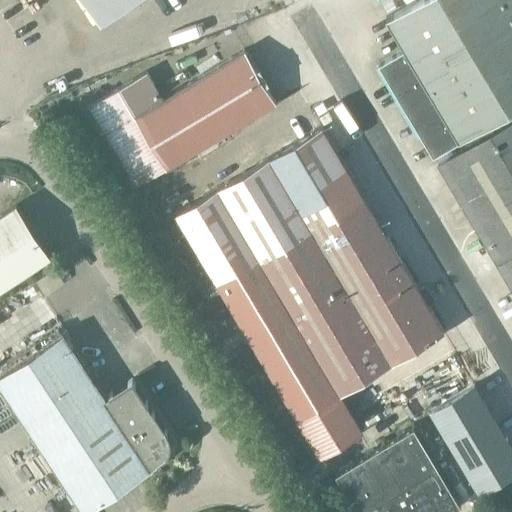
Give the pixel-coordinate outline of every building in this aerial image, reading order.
[(85,0),(102,25),(138,0),(85,0)] [(379,61),(385,71),(433,152),(458,137),(459,139),(511,106),(511,0),(412,0),(386,16),(404,46),(379,61)] [(147,71),(90,104),(122,159),(137,184),(138,184),(166,167),(277,101),(246,49),(163,98),(147,71)] [(511,118),(438,162),(480,233),(511,286),(511,118)] [(217,187),(176,211),(241,321),(255,344),(277,381),(319,451),(340,438),(360,426),(340,392),(444,330),(412,275),(403,262),(387,234),(379,220),(363,193),(322,124),(296,140),(269,155),(255,164),(243,171),(217,187)] [(0,289),(51,255),(17,203),(0,214),(0,289)] [(0,382),(85,511),(162,459),(165,458),(166,457),(167,455),(168,453),(169,452),(170,450),(171,449),(171,447),(171,445),(172,443),(172,441),(171,439),(171,436),(170,435),(170,433),(168,431),(133,377),(106,395),(64,331),(0,373),(0,382)] [(463,463),(462,463),(478,491),(511,471),(511,445),(506,435),(505,435),(474,384),(431,410),(463,463)] [(352,461),(336,471),(359,510),(360,511),(447,511),(462,503),(438,464),(414,424),(398,434),(383,443),(367,452),(352,461)]
